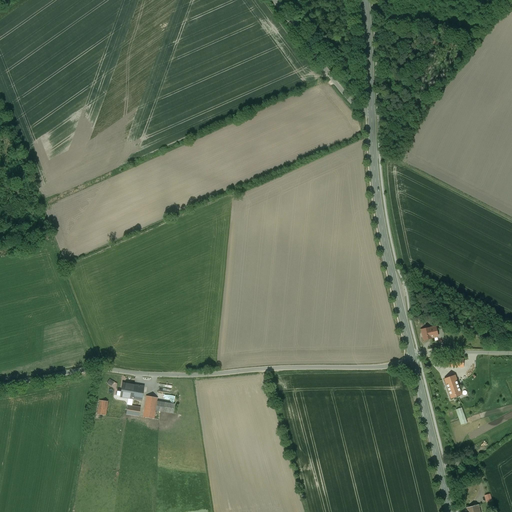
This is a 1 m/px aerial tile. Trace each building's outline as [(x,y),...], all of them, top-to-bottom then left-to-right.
[(435,327),(421,330),(424,340),(432,338),(432,337),(437,336),(435,327)] [(464,359),(448,358),(448,367),(463,367),(464,359)] [(455,375),(445,379),(451,398),(462,395),(455,375)] [(144,387),(122,383),(120,397),(128,398),(127,404),(127,405),(132,406),(133,399),(141,400),(144,387)] [(157,398),(146,396),(142,417),(153,419),(155,411),(156,401),(157,398)] [(107,401),(99,400),(97,414),(105,415),(107,401)] [(174,404),(156,401),(155,411),(173,413),(174,404)] [(132,406),(127,405),(126,414),(138,416),(140,407),(132,406)] [(462,408),(456,410),(460,421),(462,426),(468,424),(466,419),(462,408)]
